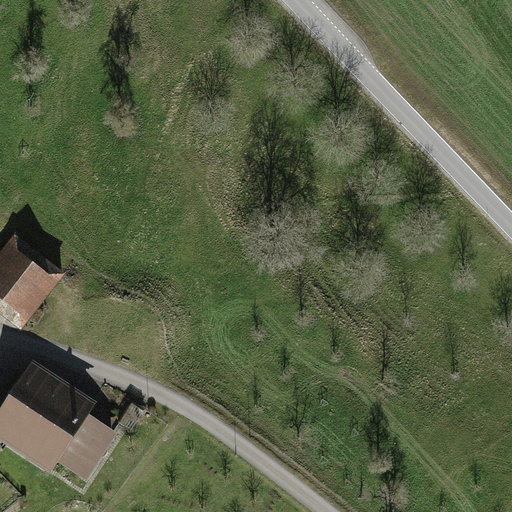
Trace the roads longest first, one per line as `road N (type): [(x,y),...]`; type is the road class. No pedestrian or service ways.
road 1 (motorway): [(393,0),(327,369),(311,511)]
road 2 (motorway): [(463,511),(511,155)]
